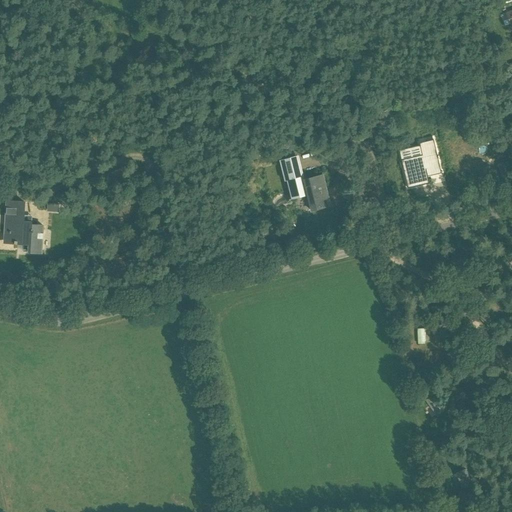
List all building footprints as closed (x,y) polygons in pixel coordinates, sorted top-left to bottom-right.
[(468,153),(480,152),(479,138),(467,140),(468,153)] [(424,155),(402,161),(408,188),(429,183),(427,176),(441,173),(433,140),(421,143),(424,155)] [(491,197),(484,167),(471,170),(464,140),(450,143),(463,196),(476,193),(477,200),(491,197)] [(298,156),(280,161),(286,183),(287,183),(292,200),(308,196),(312,211),(331,206),(327,191),(325,191),(321,175),(304,180),(298,156)] [(497,163),(506,193),(511,190),(511,169),(509,160),(497,163)] [(127,166),(104,175),(107,187),(130,178),(127,166)] [(1,200),(0,216),(0,231),(2,232),(1,241),(23,242),(23,251),(36,251),(37,225),(25,224),(26,217),(18,217),(19,201),(1,200)] [(430,397),(426,400),(436,415),(441,411),(430,397)] [(456,472),(462,488),(472,484),(466,469),(456,472)]
